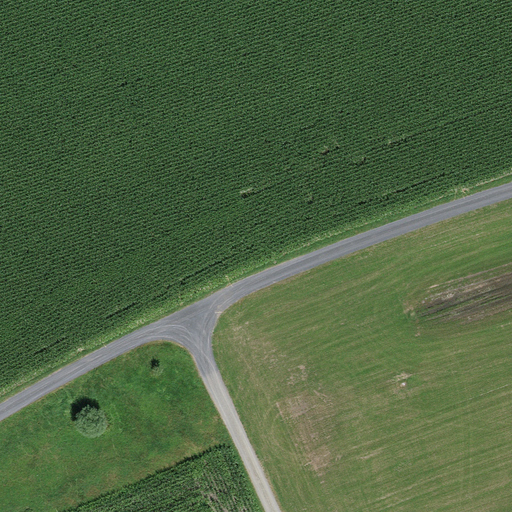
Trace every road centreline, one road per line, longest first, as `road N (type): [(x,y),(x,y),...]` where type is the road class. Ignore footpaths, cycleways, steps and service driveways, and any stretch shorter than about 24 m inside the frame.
road 1 (track): [(511,191),(179,317),(0,416)]
road 2 (track): [(179,317),(268,511)]
